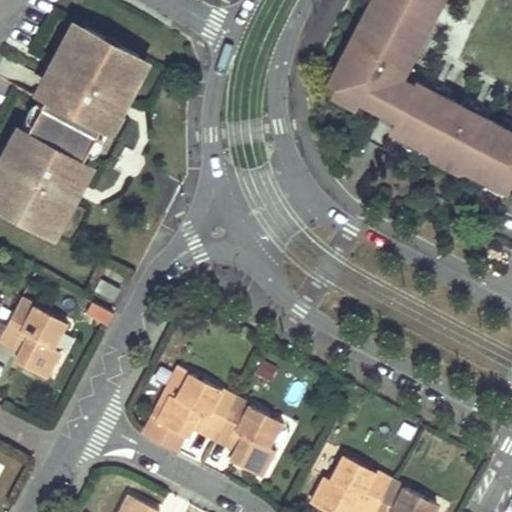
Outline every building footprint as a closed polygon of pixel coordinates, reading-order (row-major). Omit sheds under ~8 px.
[(425,0),(440,7),(443,0),(377,0),(379,7),(366,32),(356,35),(344,59),(348,69),(342,81),(364,92),(360,99),(387,112),(403,80),(375,66),(381,55),(408,70),(435,18),(407,4),(409,0),(425,0)] [(440,7),(425,0),(409,0),(407,4),(435,18),(440,7)] [(139,56),(88,27),(74,52),(64,47),(56,61),(66,67),(58,81),(22,147),(15,160),(5,155),(0,163),(0,171),(7,176),(0,188),(0,205),(46,230),(60,204),(70,209),(78,194),(69,188),(75,176),(111,110),(119,96),(129,101),(136,87),(126,82),(139,56)] [(408,70),(381,55),(375,66),(403,80),(408,70)] [(48,76),(58,81),(66,67),(56,61),(48,76)] [(400,119),(416,87),(403,80),(387,112),(400,119)] [(489,117),(485,109),(487,106),(475,100),(474,103),(465,106),(448,97),(445,88),(447,86),(435,80),(434,83),(425,85),(419,82),(416,87),(400,119),(394,130),(511,190),(511,189),(511,124),(505,126),(489,117)] [(364,92),(342,81),(335,95),(357,106),(360,99),(364,92)] [(129,101),(119,96),(111,110),(121,115),(129,101)] [(22,147),(12,142),(5,155),(15,160),(22,147)] [(85,182),(75,176),(69,188),(78,194),(85,182)] [(121,289),(102,279),(96,290),(115,300),(121,289)] [(9,322),(1,337),(15,344),(19,337),(27,341),(23,348),(18,358),(48,375),(62,349),(56,345),(69,321),(23,296),(9,322)] [(115,312),(93,301),(88,312),(103,320),(111,319),(115,312)] [(0,339),(1,337),(9,322),(0,317),(0,339)] [(27,341),(19,337),(15,344),(23,348),(27,341)] [(279,369),(264,361),(255,376),(270,385),(279,369)] [(178,398),(191,372),(180,366),(152,417),(158,420),(171,394),(178,398)] [(204,423),(201,430),(215,438),(236,396),(191,372),(178,398),(171,394),(158,420),(152,417),(144,434),(147,436),(148,436),(176,451),(185,435),(188,436),(193,426),(197,419),(204,423)] [(236,396),(215,438),(231,446),(235,439),(242,442),(238,450),(233,459),(263,475),(277,449),(270,445),(283,420),(236,396)] [(197,419),(193,426),(201,430),(204,423),(197,419)] [(235,439),(231,446),(238,450),(242,442),(235,439)] [(358,503),(354,511),(356,511),(374,511),(392,476),(346,452),(334,477),(327,474),(313,501),(333,511),(344,511),(347,507),(351,499),(358,503)] [(392,476),(374,511),(432,511),(439,500),(392,476)] [(156,511),(157,511),(127,497),(119,511),(156,511)] [(351,499),(347,507),(354,511),(358,503),(351,499)]
